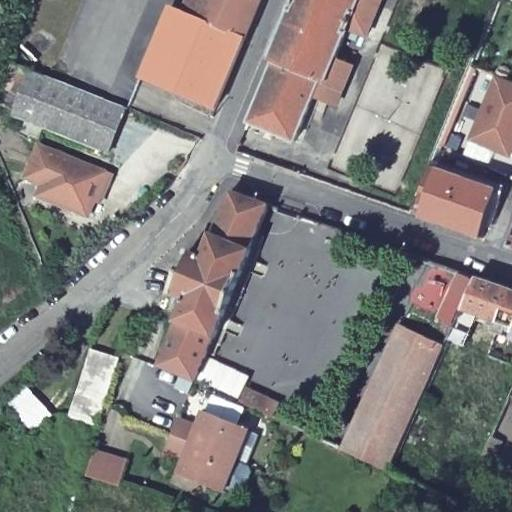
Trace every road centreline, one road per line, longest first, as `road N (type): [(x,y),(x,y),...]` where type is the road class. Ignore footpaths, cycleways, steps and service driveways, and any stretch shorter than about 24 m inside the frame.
road 1 (residential): [(511,268),(220,168)]
road 2 (residential): [(220,168),(0,361)]
road 3 (residential): [(220,168),(218,144),(275,0)]
